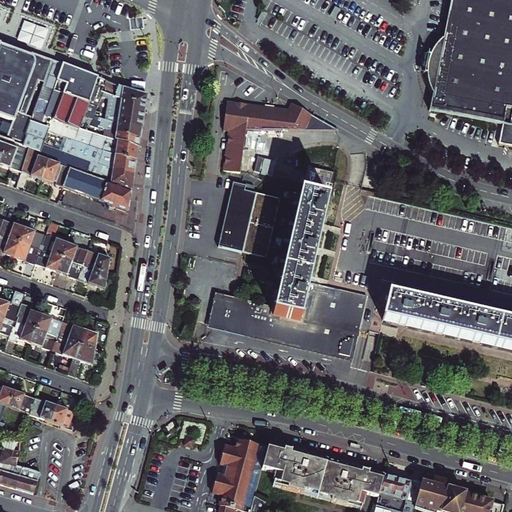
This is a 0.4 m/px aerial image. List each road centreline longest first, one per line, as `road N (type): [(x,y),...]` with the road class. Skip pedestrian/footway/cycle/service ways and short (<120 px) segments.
road 1 (secondary): [(147,395),(297,419),(511,476)]
road 2 (secondary): [(511,436),(310,381),(154,354)]
road 3 (primary): [(175,22),(132,350)]
road 4 (primary): [(154,354),(197,36)]
road 5 (residential): [(511,197),(422,166),(311,102)]
road 6 (residential): [(117,318),(126,240),(0,193)]
road 7 (residential): [(0,361),(103,393),(117,318)]
road 8 (residential): [(311,102),(201,14)]
road 9 (residential): [(197,36),(311,102)]
road 10 (residential): [(117,318),(0,276)]
road 11 (primary): [(125,392),(92,511)]
road 12 (primary): [(113,511),(147,395)]
